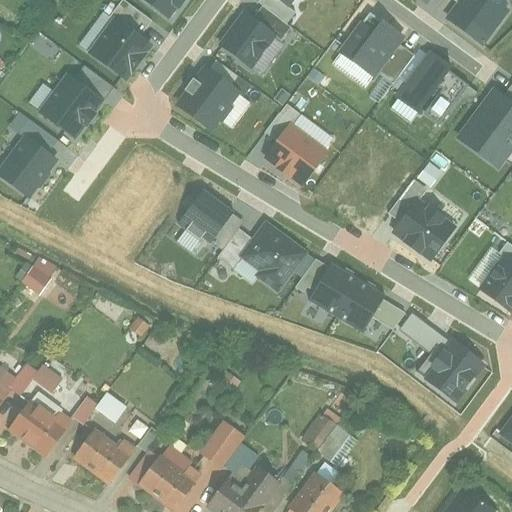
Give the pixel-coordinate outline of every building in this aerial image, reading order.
[(138,0),(168,21),(183,0),(138,0)] [(296,0),(271,0),(288,12),(296,0)] [(511,0),(460,0),(446,20),(484,47),(511,8),(511,0)] [(278,37),(245,12),(217,49),(250,74),(278,37)] [(362,21),(339,52),(374,79),(404,38),(381,20),(373,30),(362,21)] [(113,26),(89,60),(125,85),(148,50),(113,26)] [(427,54),(395,94),(437,126),(468,85),(427,54)] [(205,69),(173,113),(210,139),(242,95),(205,69)] [(68,81),(40,118),(73,143),(101,106),(68,81)] [(511,108),(494,95),(459,142),(496,169),(511,147),(511,108)] [(264,161),(302,189),(329,153),(291,124),(264,161)] [(24,142),(0,173),(0,183),(27,204),(56,166),(24,142)] [(209,243),(233,213),(203,190),(179,220),(209,243)] [(402,228),(395,237),(430,261),(450,233),(439,226),(441,223),(429,215),(427,217),(415,208),(421,199),(409,190),(389,219),(402,228)] [(278,295),(309,253),(267,222),(242,255),(261,269),(255,277),(278,295)] [(511,251),(510,250),(477,295),(510,319),(511,316),(511,251)] [(39,296),(56,269),(37,257),(20,283),(39,296)] [(362,333),(384,297),(331,265),(309,301),(354,329),(362,333)] [(484,367),(450,342),(422,380),(455,405),(484,367)] [(22,393),(0,420),(0,423),(34,450),(63,413),(52,404),(45,412),(22,393)] [(94,409),(116,425),(129,407),(125,403),(123,406),(105,393),(94,409)] [(328,461),(352,432),(324,410),(301,439),(328,461)] [(85,420),(62,450),(98,478),(127,439),(112,428),(106,435),(85,420)] [(219,420),(198,457),(223,470),(243,434),(219,420)] [(511,420),(498,440),(511,450),(511,420)] [(338,465),(356,441),(350,436),(331,460),(338,465)] [(152,446),(129,476),(165,504),(195,466),(180,455),(174,463),(152,446)] [(221,471),(199,498),(215,511),(244,511),(277,472),(252,452),(230,479),(221,471)] [(308,463),(281,501),(295,511),(318,511),(338,485),(308,463)] [(492,511),(461,489),(443,511),(492,511)]
